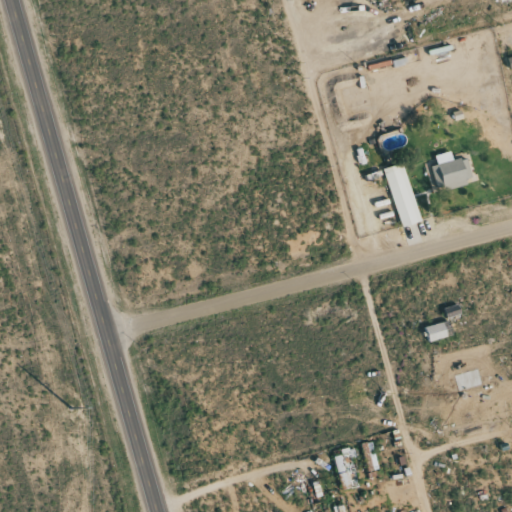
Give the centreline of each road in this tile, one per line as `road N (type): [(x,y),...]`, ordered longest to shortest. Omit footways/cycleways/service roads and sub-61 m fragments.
road 1 (primary): [(14,0),(159,511)]
road 2 (residential): [(110,337),(511,227)]
